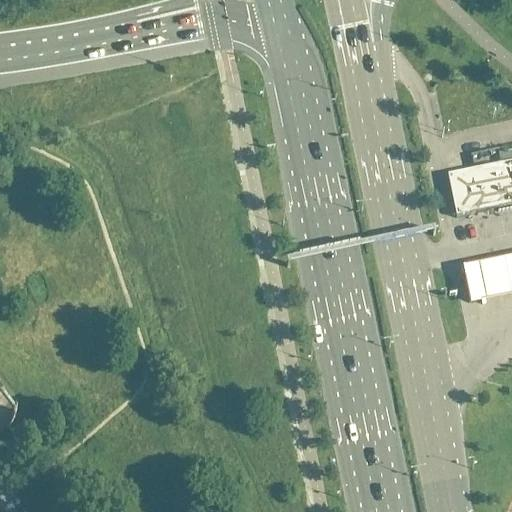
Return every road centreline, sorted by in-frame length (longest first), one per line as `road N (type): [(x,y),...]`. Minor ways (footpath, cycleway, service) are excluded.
road 1 (primary): [(274,0),(384,511)]
road 2 (primary): [(448,511),(362,55)]
road 3 (motorway): [(0,56),(270,0)]
